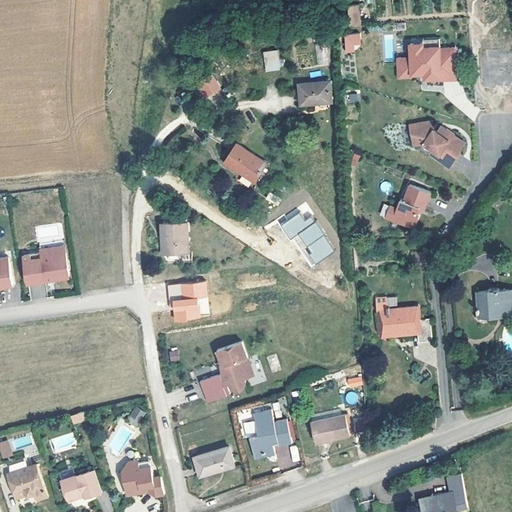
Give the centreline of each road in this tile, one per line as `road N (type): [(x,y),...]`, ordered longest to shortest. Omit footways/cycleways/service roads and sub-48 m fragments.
road 1 (tertiary): [(511,414),(249,511)]
road 2 (residential): [(182,511),(145,300)]
road 3 (unknown): [(148,164),(286,247)]
road 4 (residential): [(0,321),(145,300)]
